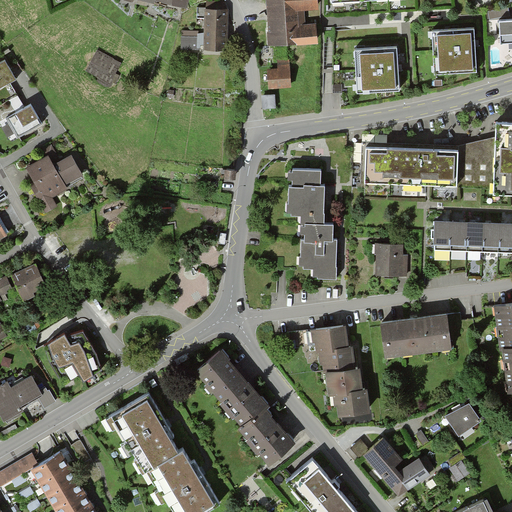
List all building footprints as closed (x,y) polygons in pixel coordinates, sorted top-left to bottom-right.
[(155,0),(155,2),(187,10),(189,0),(202,0),(209,2),(209,0),(155,0)] [(317,0),(268,0),(269,7),(270,19),(271,46),(319,43),(318,23),(305,24),(304,10),(318,9),(317,0)] [(207,5),(205,48),(226,49),(227,30),(228,6),(207,5)] [(511,18),(498,19),(500,42),(511,40),(511,18)] [(432,29),(435,72),(477,70),(475,41),(474,27),(432,29)] [(200,31),(182,30),(182,49),(199,49),(200,31)] [(356,49),(358,92),(400,89),(399,64),(398,47),(356,49)] [(121,65),(97,52),(86,71),(99,78),(98,82),(109,88),(121,65)] [(279,70),(268,70),(269,87),(290,87),(290,58),(279,58),(279,70)] [(16,80),(5,61),(0,63),(0,88),(8,84),(16,80)] [(275,93),(262,94),(263,107),(275,106),(275,93)] [(40,124),(30,106),(24,109),(8,119),(18,137),(40,124)] [(494,188),(494,192),(511,192),(511,117),(495,117),(495,135),(494,188)] [(458,147),(457,182),(457,186),(494,188),(495,135),(459,144),(458,147)] [(366,142),(365,179),(457,182),(458,147),(366,142)] [(43,155),(26,164),(34,177),(29,180),(46,210),(57,204),(52,195),(67,186),(65,181),(82,171),(71,151),(59,158),(52,145),(40,151),(43,155)] [(324,218),(325,179),(321,179),(321,173),(321,164),(290,163),(290,173),(293,174),(293,181),(288,181),(288,210),(300,210),(300,218),(324,218)] [(237,166),(225,164),(224,174),(236,176),(237,166)] [(511,216),(434,214),(433,246),(511,249),(511,216)] [(0,238),(9,234),(4,225),(0,218),(0,238)] [(336,277),(337,234),(333,234),(333,227),(333,218),(324,218),(300,218),(300,235),(300,265),(303,265),(303,267),(312,267),(312,274),(317,274),(317,277),(336,277)] [(375,273),(408,274),(408,258),(409,252),(404,252),(404,241),(375,240),(375,253),(376,253),(375,273)] [(36,260),(13,271),(25,298),(35,293),(33,289),(47,283),(36,260)] [(12,282),(8,273),(0,276),(0,299),(4,297),(1,292),(9,288),(7,284),(12,282)] [(511,299),(496,302),(500,345),(506,344),(511,343),(511,299)] [(382,318),(386,351),(451,342),(447,309),(382,318)] [(327,364),(355,360),(352,342),(348,342),(345,320),(312,325),(315,347),(318,347),(319,360),(323,359),(324,365),(327,364)] [(83,327),(66,331),(45,345),(50,361),(63,382),(83,376),(84,379),(102,368),(98,354),(83,327)] [(267,459),(294,437),(265,402),(268,400),(229,353),(231,352),(223,342),(195,364),(206,377),(203,378),(248,433),(247,434),(267,459)] [(174,361),(177,366),(190,359),(187,353),(174,361)] [(338,409),(368,405),(365,383),(363,383),(360,360),(355,360),(327,364),(330,388),(335,387),(338,409)] [(5,379),(0,382),(0,408),(5,417),(25,405),(22,400),(41,389),(31,371),(21,377),(12,382),(9,377),(5,379)] [(166,422),(148,390),(106,414),(113,426),(118,424),(126,438),(122,441),(128,451),(134,448),(138,455),(136,456),(143,469),(146,467),(154,481),(158,479),(161,485),(155,489),(161,499),(167,496),(176,510),(173,511),(199,511),(219,501),(200,469),(185,444),(181,446),(166,422)] [(446,411),(459,431),(481,416),(470,398),(462,402),(446,411)] [(384,432),(365,449),(399,491),(420,477),(431,470),(419,453),(401,466),(396,460),(402,455),(384,432)] [(39,461),(31,466),(58,511),(100,511),(98,508),(91,496),(84,483),(76,471),(69,458),(62,447),(39,461)] [(0,468),(0,482),(1,484),(31,466),(39,461),(32,450),(0,468)] [(316,511),(347,511),(356,505),(336,482),(312,453),(286,475),(316,511)] [(458,480),(470,474),(465,462),(452,467),(458,480)] [(492,511),(487,500),(461,511),(492,511)]
